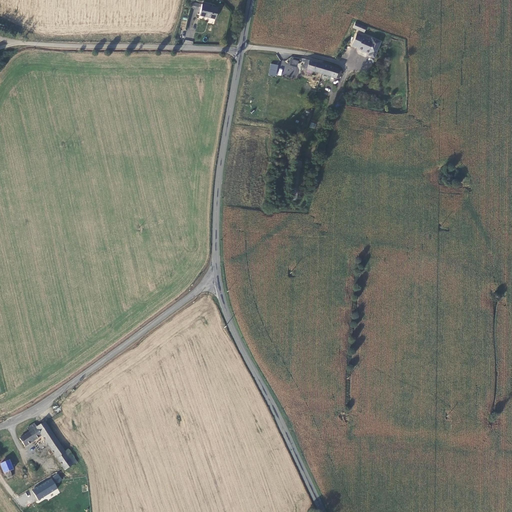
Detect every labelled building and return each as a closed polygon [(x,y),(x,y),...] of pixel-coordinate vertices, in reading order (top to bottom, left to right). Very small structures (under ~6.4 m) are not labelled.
[(217,24),(219,13),(203,10),(202,15),(201,21),(217,24)] [(363,39),(361,38),(358,47),(356,47),(356,50),(358,51),(360,54),(363,55),(363,53),(371,56),(370,59),(376,61),(381,45),(372,42),(371,44),(362,41),(363,39)] [(339,73),(340,72),(331,69),(312,64),(307,62),(304,73),(337,81),(337,80),(342,81),(344,74),(339,73)] [(276,77),(278,65),(271,63),(268,75),(276,77)] [(317,100),(315,106),(322,107),(321,109),(327,111),(329,103),(317,100)] [(303,200),(305,161),(298,160),(296,200),(303,200)] [(67,472),(75,467),(80,464),(71,452),(68,454),(45,423),(36,429),(34,425),(26,431),(28,434),(19,441),(25,450),(43,438),(67,472)] [(0,467),(4,476),(12,472),(8,464),(0,467)] [(27,477),(19,466),(15,469),(22,480),(27,477)] [(34,492),(40,501),(55,492),(58,490),(52,480),(34,492)] [(73,511),(89,511),(88,487),(72,489),(73,511)] [(59,498),(55,492),(40,501),(44,508),(59,498)]
